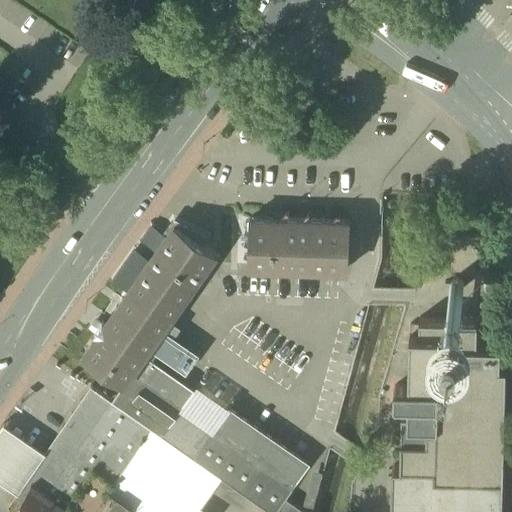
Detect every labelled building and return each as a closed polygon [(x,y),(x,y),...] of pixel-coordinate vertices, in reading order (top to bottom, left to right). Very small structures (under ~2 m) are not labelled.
[(349,221),(250,217),(249,265),(348,269),(349,221)] [(174,224),(105,323),(102,321),(95,332),(97,335),(83,355),(124,383),(124,384),(138,364),(215,252),(202,243),(174,224)] [(460,280),(457,279),(454,280),(452,281),(451,282),(445,282),(445,289),(451,290),(452,291),(453,292),(456,293),(458,293),(459,292),(461,292),(462,291),(463,289),(464,287),(464,286),(464,284),(463,282),(462,281),(460,280)] [(478,320),(419,319),(419,334),(410,334),(408,385),(396,385),(394,387),(394,401),(396,403),(409,403),(409,413),(402,413),(400,465),(400,466),(435,467),(434,477),(504,478),(505,457),(507,366),(501,366),(501,346),(477,345),(478,320)] [(176,335),(170,342),(174,345),(166,356),(187,370),(200,352),(176,335)] [(195,389),(156,362),(149,372),(138,364),(124,384),(124,383),(112,400),(163,435),(182,409),(195,389)] [(112,400),(92,386),(45,453),(16,494),(9,505),(11,511),(128,511),(133,506),(141,511),(196,511),(200,507),(221,476),(163,435),(112,400)] [(182,409),(213,431),(221,420),(226,413),(190,390),(182,409)] [(299,459),(228,409),(226,413),(221,420),(213,431),(182,409),(163,435),(221,476),(272,511),(274,511),(284,497),(307,464),(299,459)] [(0,483),(16,494),(45,453),(24,438),(5,425),(0,432),(0,483)] [(504,478),(434,477),(435,467),(400,466),(400,465),(394,465),(392,467),(391,511),(392,511),(511,511),(511,477),(504,478)] [(305,511),(284,497),(274,511),(305,511)]
